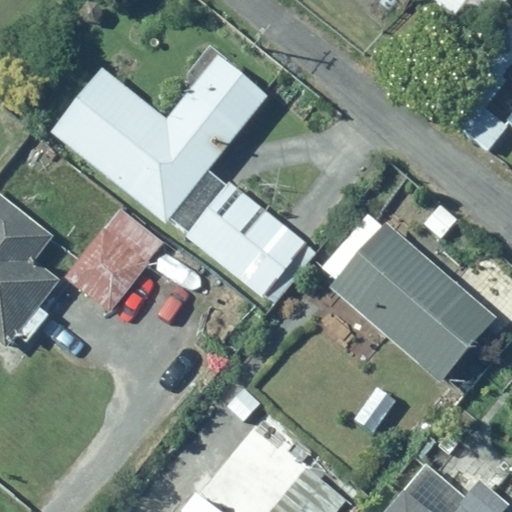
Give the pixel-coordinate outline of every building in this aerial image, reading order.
[(421,0),(472,38),(496,7),(501,0),(421,0)] [(511,22),(489,52),(439,117),(485,152),(505,126),(511,131),(511,22)] [(93,65),(41,132),(255,300),(301,241),(208,168),(261,99),(208,58),(161,118),(93,65)] [(47,239),(0,202),(0,351),(2,352),(54,285),(28,265),(47,239)] [(115,208),(58,279),(100,313),(157,243),(115,208)] [(360,215),(310,270),(432,382),(491,318),(385,221),(377,230),(360,215)] [(504,511),(506,510),(490,497),(507,477),(457,436),(430,469),(423,463),(381,511),(504,511)] [(204,474),(172,511),(212,511),(228,493),(204,474)]
